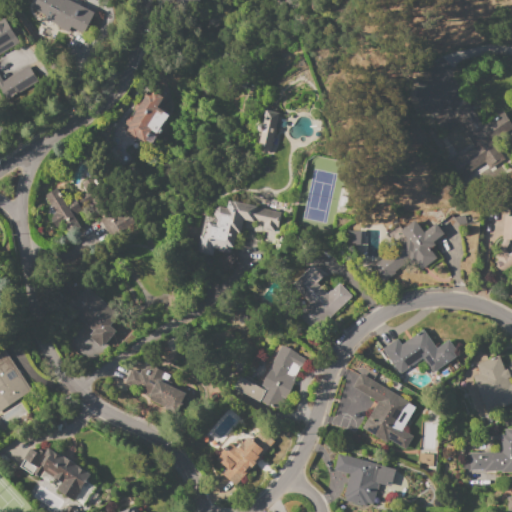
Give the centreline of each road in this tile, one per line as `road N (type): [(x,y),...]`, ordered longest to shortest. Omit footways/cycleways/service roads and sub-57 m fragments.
road 1 (residential): [(25,153),(15,210),(40,332),(83,398),(177,459),(205,511)]
road 2 (residential): [(511,323),(481,306),(434,300),(370,320),(333,361),(288,477),(244,511)]
road 3 (residential): [(145,0),(147,35),(118,90),(0,169)]
